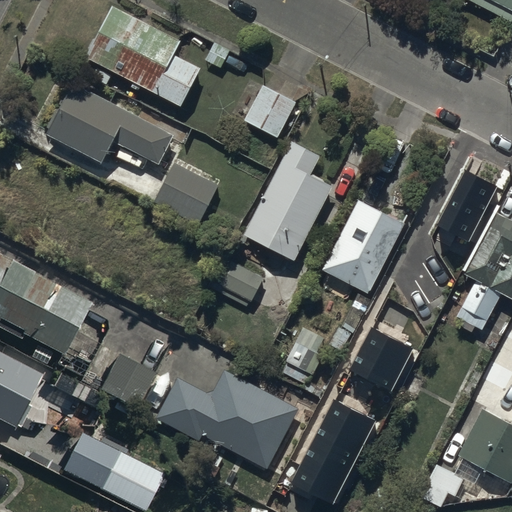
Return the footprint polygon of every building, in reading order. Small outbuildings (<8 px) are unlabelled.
[(113,0),(111,0),(83,52),(177,104),(198,66),(172,51),(180,37),(113,0)] [(511,0),(485,0),(511,13),(511,0)] [(175,130),(71,79),(46,130),(106,159),(115,141),(159,162),(175,130)] [(243,117),(278,134),(295,99),(260,82),(243,117)] [(317,154),(291,140),(244,228),(293,254),(332,183),(308,170),(317,154)] [(176,158),(156,199),(198,221),(219,181),(176,158)] [(466,171),(437,226),(469,242),(497,187),(466,171)] [(360,196),(322,265),(367,290),(405,221),(360,196)] [(511,217),(497,209),(463,268),(511,296),(511,217)] [(225,254),(209,284),(248,304),(264,274),(225,254)] [(0,255),(0,317),(59,350),(85,303),(0,255)] [(304,325),(284,361),(320,381),(333,358),(318,350),(325,336),(304,325)] [(372,328),(351,371),(391,391),(412,348),(372,328)] [(0,348),(0,414),(14,422),(42,370),(0,348)] [(157,373),(120,354),(101,389),(139,409),(157,373)] [(263,466),(297,407),(226,366),(212,391),(180,373),(155,417),(201,444),(207,434),(263,466)] [(334,400),(292,484),(334,505),(376,421),(334,400)] [(511,417),(485,405),(462,452),(464,453),(457,469),(438,460),(422,493),(442,502),(448,488),(455,491),(463,474),(475,480),(483,463),(511,476),(511,417)] [(84,429),(64,467),(148,511),(150,511),(170,475),(84,429)]
